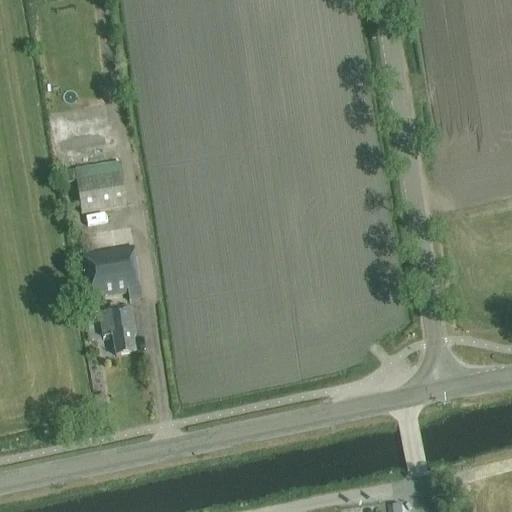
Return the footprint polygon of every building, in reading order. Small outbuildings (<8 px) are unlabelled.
[(105,74),(86,77),(88,97),(108,94),(105,74)] [(55,122),(59,151),(111,142),(111,139),(111,136),(111,132),(109,129),(108,126),(70,132),(68,120),(55,122)] [(75,184),(81,215),(125,208),(117,165),(58,175),(60,186),(75,184)] [(133,248),(79,257),(87,302),(127,295),(129,303),(142,301),(133,248)] [(132,339),(135,338),(130,309),(99,315),(103,339),(112,337),(115,357),(135,354),(132,339)]
